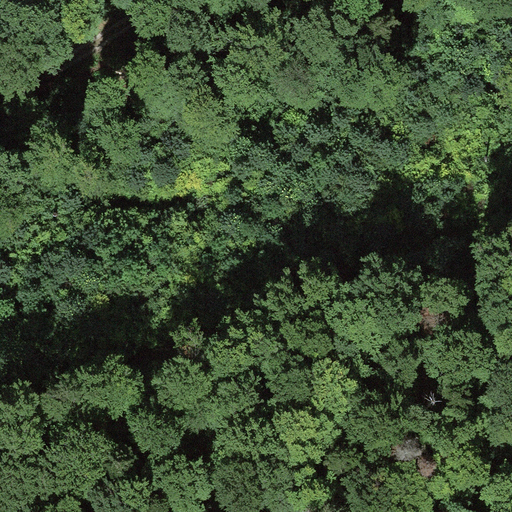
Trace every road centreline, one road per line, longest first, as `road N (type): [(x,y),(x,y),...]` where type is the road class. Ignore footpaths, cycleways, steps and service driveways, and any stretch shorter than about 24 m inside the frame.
road 1 (track): [(0,402),(164,352),(511,211)]
road 2 (track): [(164,0),(45,74),(0,87)]
